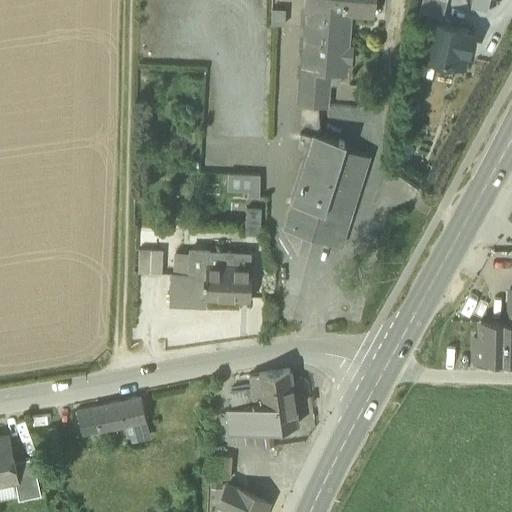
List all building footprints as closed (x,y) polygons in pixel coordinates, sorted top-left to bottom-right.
[(309,0),(309,4),(310,4),(324,6),(323,13),(319,71),(345,73),(347,55),(342,55),(346,12),(369,14),(370,0),(309,0)] [(442,18),(446,0),(420,0),(418,12),(442,18)] [(487,10),(489,0),(471,0),(470,6),(487,10)] [(310,11),(323,13),(324,6),(310,4),(310,11)] [(301,145),(309,148),(314,133),(318,134),(316,104),(317,95),(319,71),(323,13),(310,11),(301,145)] [(422,59),(463,67),(466,52),(468,53),(471,33),(469,33),(470,30),(435,23),(432,38),(427,37),(422,59)] [(314,133),(309,148),(314,150),(303,184),(306,185),(298,208),(291,206),(286,221),(336,237),(354,182),(361,185),(370,156),(344,147),(345,142),(318,134),(314,133)] [(291,204),(291,206),(298,208),(306,185),(303,184),(314,150),(309,148),(291,204)] [(225,189),(259,190),(259,170),(225,169),(225,189)] [(244,234),(259,234),(260,208),(245,207),(244,234)] [(136,271),(160,273),(161,249),(137,248),(136,271)] [(189,252),(188,274),(204,274),(204,265),(206,265),(206,253),(206,249),(189,248),(189,252)] [(173,273),(188,274),(189,252),(174,251),(173,273)] [(206,253),(206,265),(249,266),(249,255),(206,253)] [(250,266),(249,266),(206,265),(204,265),(204,274),(203,297),(249,299),(250,266)] [(203,297),(204,274),(188,274),(173,273),(170,273),(169,296),(189,297),(189,304),(203,305),(203,297)] [(189,297),(169,296),(169,303),(189,304),(189,297)] [(511,321),(509,322),(480,321),(479,337),(474,337),(473,358),(488,358),(492,363),(502,363),(507,359),(511,358),(511,321)] [(254,404),(294,399),(290,368),(275,370),(259,372),(259,373),(250,374),(251,386),(254,404)] [(226,389),(228,408),(254,404),(251,386),(226,389)] [(93,406),(98,431),(126,425),(147,420),(141,395),(93,406)] [(297,424),(294,399),(254,404),(257,430),(297,424)] [(232,433),(257,430),(254,404),(228,408),(232,433)] [(77,409),(83,434),(98,431),(93,406),(77,409)] [(151,439),(147,420),(126,425),(131,443),(151,439)] [(37,430),(39,441),(42,441),(59,437),(57,426),(37,430)] [(7,435),(0,435),(0,482),(15,479),(12,461),(7,435)] [(61,448),(59,437),(42,441),(43,451),(61,448)] [(210,454),(209,466),(231,467),(232,456),(210,454)] [(15,479),(18,499),(41,494),(33,457),(12,461),(15,479)] [(230,478),(231,467),(209,466),(208,477),(230,478)] [(261,511),(266,501),(227,483),(219,502),(230,507),(227,511),(261,511)]
